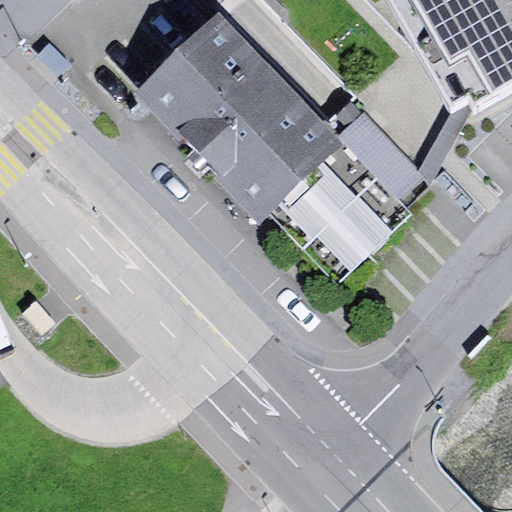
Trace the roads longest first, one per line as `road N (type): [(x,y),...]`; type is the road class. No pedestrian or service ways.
road 1 (primary): [(0,134),(311,459)]
road 2 (residential): [(511,253),(432,345),(311,459)]
